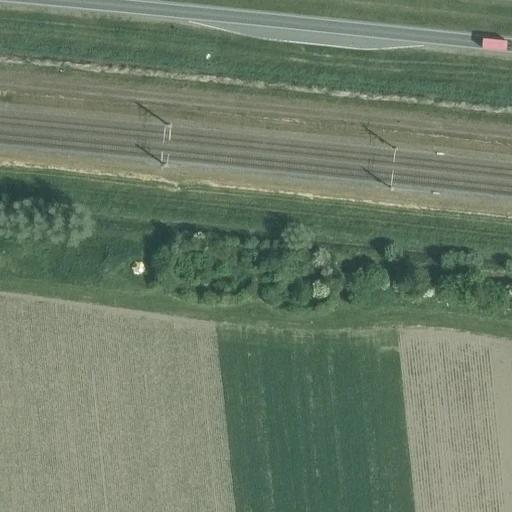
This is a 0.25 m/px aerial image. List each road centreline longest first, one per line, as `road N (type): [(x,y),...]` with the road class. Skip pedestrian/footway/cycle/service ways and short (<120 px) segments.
road 1 (track): [(0,82),(511,135)]
road 2 (trunk): [(55,0),(511,46)]
